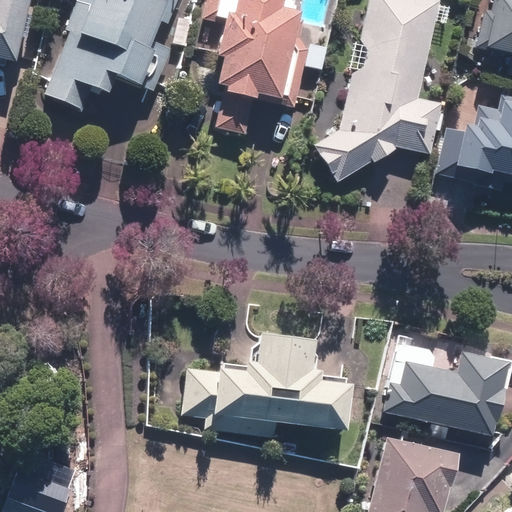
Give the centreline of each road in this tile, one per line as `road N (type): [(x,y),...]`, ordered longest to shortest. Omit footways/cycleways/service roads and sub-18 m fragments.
road 1 (residential): [(377,264),(79,223)]
road 2 (unknown): [(98,256),(106,341),(102,511)]
road 3 (residential): [(511,300),(377,264)]
road 4 (residential): [(377,264),(511,262)]
